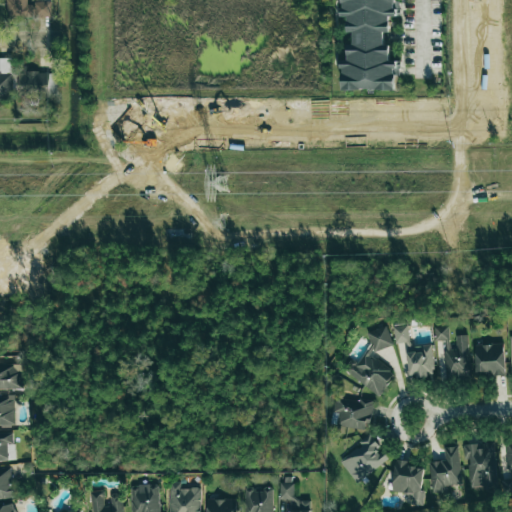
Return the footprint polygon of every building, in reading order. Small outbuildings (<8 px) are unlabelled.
[(41,0),(26,0),(6,0),(6,18),(52,17),(51,0),(41,0)] [(342,90),(398,90),(398,61),(390,61),(390,45),(384,45),(384,32),(390,32),(390,17),(400,17),(400,0),(392,0),(335,0),(342,0),(342,17),(348,17),(348,33),(354,33),(354,45),(349,45),(348,60),(343,60),(342,90)] [(20,97),(57,96),(57,71),(19,72),(20,97)] [(0,98),(12,99),(13,73),(0,73),(0,86),(0,98)] [(393,346),(387,326),(366,333),(372,350),(365,353),(358,363),(351,359),(343,371),(379,396),(393,376),(390,367),(370,353),(393,346)] [(409,378),(434,376),(432,344),(409,346),(408,326),(394,327),(395,344),(407,343),(409,378)] [(467,334),(456,335),(456,349),(450,349),(449,327),(434,327),(435,341),(443,341),(445,381),(469,380),(467,334)] [(475,345),(476,375),(505,373),(504,344),(475,345)] [(0,376),(0,388),(22,389),(22,364),(0,364),(0,376)] [(332,412),(338,413),(337,426),(368,430),(372,402),(334,397),(332,412)] [(0,411),(0,425),(15,424),(14,398),(0,398),(0,411)] [(0,446),(0,461),(15,460),(14,433),(0,433),(0,446)] [(340,461),(355,482),(388,459),(370,434),(358,442),(362,447),(340,461)] [(463,445),(464,460),(468,460),(470,489),(497,486),(493,442),(463,445)] [(429,462),(432,494),(448,492),(447,486),(462,484),(459,446),(444,448),(445,461),(429,462)] [(425,468),(409,466),(410,461),(395,459),(392,492),(413,494),(412,505),(421,506),(425,468)] [(0,479),(0,498),(13,498),(12,468),(0,468),(0,479)] [(199,511),(199,488),(180,488),(180,483),(169,483),(169,511),(199,511)] [(288,511),(310,511),(311,499),(293,499),(294,483),(280,483),(279,500),(288,500),(288,511)] [(133,511),(160,511),(159,484),(132,485),(133,511)] [(273,511),(273,489),(244,489),(244,511),(273,511)] [(90,492),(92,511),(123,511),(121,493),(110,495),(111,506),(105,506),(103,490),(90,492)] [(236,511),(236,500),(207,499),(206,511),(236,511)]
